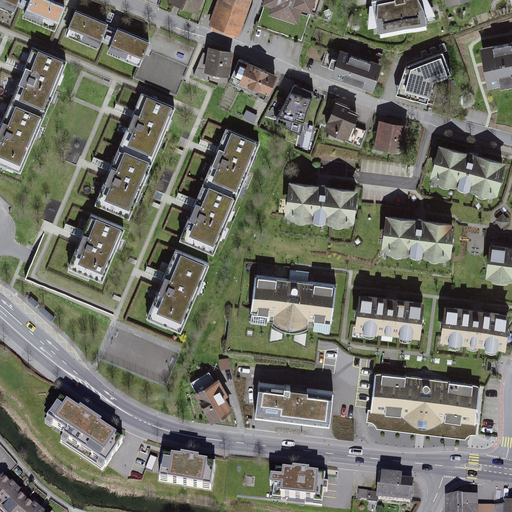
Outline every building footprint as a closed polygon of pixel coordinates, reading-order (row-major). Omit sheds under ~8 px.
[(66,7),(48,0),(0,0),(0,9),(55,33),(66,7)] [(205,0),(170,0),(170,2),(200,13),(205,0)] [(252,0),(219,0),(211,27),(241,36),(252,0)] [(267,0),(259,27),(302,40),(311,13),(318,15),(322,0),(267,0)] [(427,0),(386,0),(375,2),(381,34),(432,25),(427,0)] [(151,43),(76,11),(65,37),(140,68),(151,43)] [(511,44),(483,50),(490,89),(511,84),(511,44)] [(234,51),(209,47),(205,73),(230,77),(234,51)] [(342,49),(332,76),(378,93),(388,66),(342,49)] [(25,75),(15,100),(48,113),(68,63),(35,50),(25,75)] [(445,54),(409,68),(399,96),(430,106),(440,78),(455,75),(445,54)] [(280,75),(253,63),(243,86),(271,98),(280,75)] [(322,94),(289,79),(278,102),(312,117),(322,94)] [(121,146),(156,160),(177,108),(142,94),(131,120),(121,146)] [(0,164),(23,174),(48,113),(15,100),(0,135),(0,164)] [(368,114),(340,103),(328,135),(356,145),(368,114)] [(308,155),(322,123),(306,116),(292,148),(308,155)] [(414,126),(382,120),(376,148),(408,155),(414,126)] [(205,180),(243,196),(264,144),(226,129),(215,157),(205,180)] [(509,163),(441,145),(431,184),(499,201),(509,163)] [(132,220),(156,160),(121,146),(109,176),(97,206),(132,220)] [(219,255),(243,196),(205,180),(193,212),(181,240),(219,255)] [(323,186),(290,182),(286,220),(358,229),(363,191),(323,186)] [(129,230),(92,215),(80,243),(69,271),(106,286),(129,230)] [(462,224),(390,216),(385,256),(457,265),(462,224)] [(511,244),(483,241),(478,281),(511,285),(511,244)] [(212,264),(176,249),(161,284),(147,320),(183,335),(212,264)] [(338,287),(256,277),(251,326),(332,335),(338,287)] [(427,304),(361,295),(355,332),(422,341),(427,304)] [(511,344),(511,315),(446,307),(442,342),(511,351),(511,344)] [(484,387),(379,373),(371,428),(477,441),(484,387)] [(236,411),(220,383),(199,395),(215,422),(236,411)] [(337,394),(261,385),(257,418),(333,427),(337,394)] [(117,442),(50,399),(40,416),(62,430),(55,444),(99,472),(117,442)] [(213,466),(160,457),(156,484),(208,493),(213,466)] [(271,479),(270,487),(281,488),(280,497),(305,499),(305,504),(322,506),(323,493),(327,494),(328,486),(324,485),(325,477),(309,475),(309,472),(293,471),(292,473),(276,471),(275,479),(271,479)] [(401,478),(381,476),(379,494),(378,499),(410,502),(412,483),(401,482),(401,478)] [(40,511),(4,479),(0,482),(0,506),(6,511),(40,511)] [(378,499),(379,494),(369,493),(369,492),(359,491),(358,499),(378,501),(378,499)] [(477,511),(477,499),(447,499),(446,511),(477,511)]
